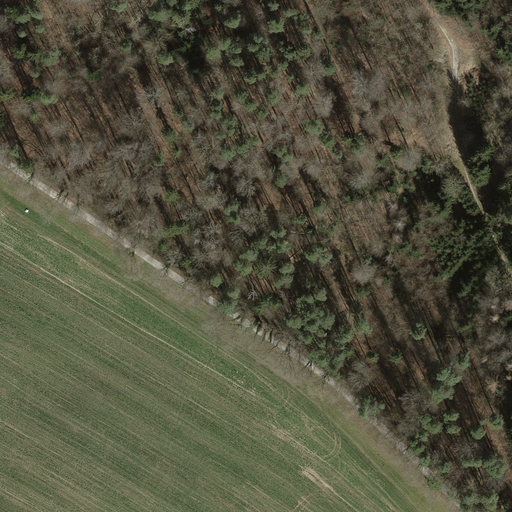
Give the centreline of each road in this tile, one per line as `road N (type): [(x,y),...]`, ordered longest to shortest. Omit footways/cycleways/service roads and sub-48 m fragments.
road 1 (track): [(0,160),(295,358),(467,511)]
road 2 (track): [(511,268),(465,161),(454,89),(460,43)]
